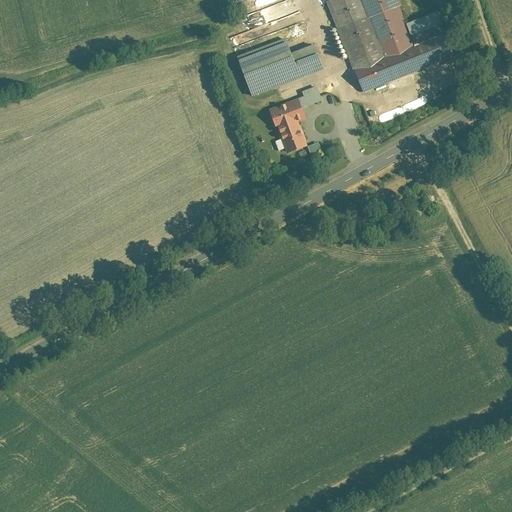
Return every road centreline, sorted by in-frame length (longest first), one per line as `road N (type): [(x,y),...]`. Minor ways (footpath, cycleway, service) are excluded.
road 1 (secondary): [(0,373),(511,92)]
road 2 (track): [(411,147),(511,323)]
road 3 (track): [(511,436),(368,511)]
